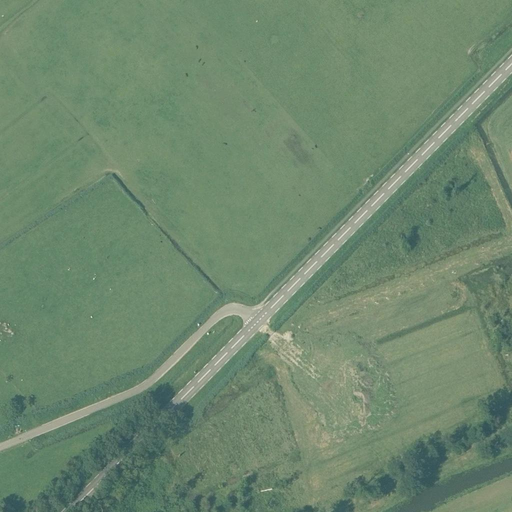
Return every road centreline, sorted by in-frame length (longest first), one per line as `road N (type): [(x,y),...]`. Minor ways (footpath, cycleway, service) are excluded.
road 1 (tertiary): [(257,320),(511,63)]
road 2 (unclassified): [(0,446),(146,384),(228,309),(257,320)]
road 3 (tertiary): [(69,511),(257,320)]
